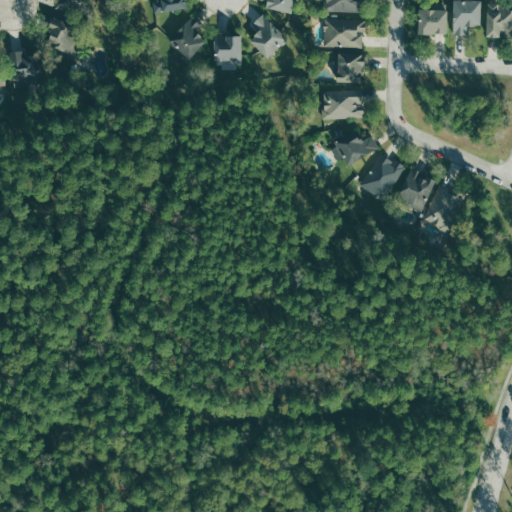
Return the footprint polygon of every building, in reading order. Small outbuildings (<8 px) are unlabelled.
[(91,0),(56,0),(57,11),(91,10),(91,0)] [(185,8),(183,0),(157,0),(158,1),(154,1),(154,11),(185,8)] [(293,10),(293,0),(265,0),(265,9),(293,10)] [(325,0),(325,11),(361,12),(361,0),(325,0)] [(468,35),(468,24),(480,25),(480,0),(452,0),(452,35),(468,35)] [(511,29),(511,8),(499,8),(500,3),(486,2),(486,36),(500,36),(500,29),(511,29)] [(417,33),(446,34),(447,9),(418,9),(417,33)] [(268,58),(288,37),(262,13),(253,23),(260,29),(249,40),(268,58)] [(203,26),(192,16),(170,40),(190,59),(207,41),(198,32),(203,26)] [(48,44),(72,53),(81,27),(58,18),(48,44)] [(324,46),(364,48),(365,19),(325,18),(324,46)] [(241,60),(241,34),(215,34),(214,59),(241,60)] [(46,77),(43,50),(12,53),(15,81),(46,77)] [(362,54),(337,53),(337,82),(362,82),(362,54)] [(324,118),(364,117),(363,104),(364,104),(363,89),(324,90),(324,118)] [(372,133),(360,140),(354,129),(330,142),(339,159),(343,157),(347,164),(379,148),(372,133)] [(384,202),(407,168),(383,152),(361,186),(384,202)] [(424,210),(437,179),(412,168),(398,199),(424,210)] [(451,232),(466,196),(440,185),(425,221),(451,232)]
